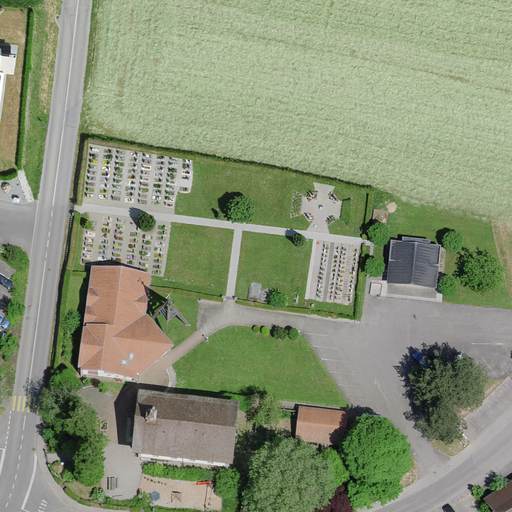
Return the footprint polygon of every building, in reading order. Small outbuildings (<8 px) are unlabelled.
[(389,244),(385,289),(441,294),(445,249),(389,244)] [(79,380),(135,386),(167,355),(144,325),(149,286),(91,279),(79,380)] [(237,411),(139,401),(132,465),(230,475),(237,411)] [(346,417),(297,413),(295,447),(343,450),(346,417)] [(511,511),(511,483),(479,504),(483,511),(511,511)]
